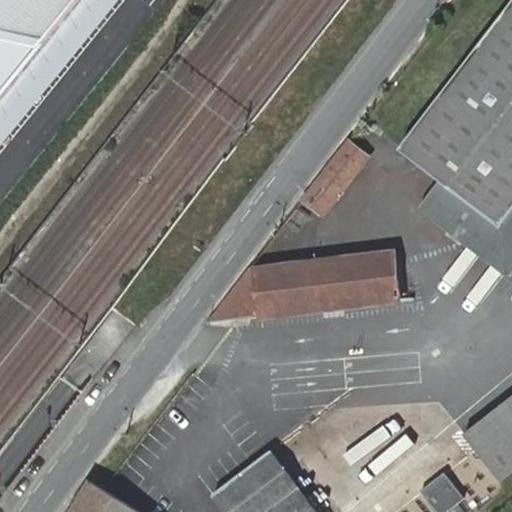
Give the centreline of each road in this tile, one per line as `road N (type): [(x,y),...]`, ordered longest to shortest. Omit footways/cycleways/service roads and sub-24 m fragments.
road 1 (tertiary): [(41,511),(289,184)]
road 2 (tertiary): [(431,0),(289,184)]
